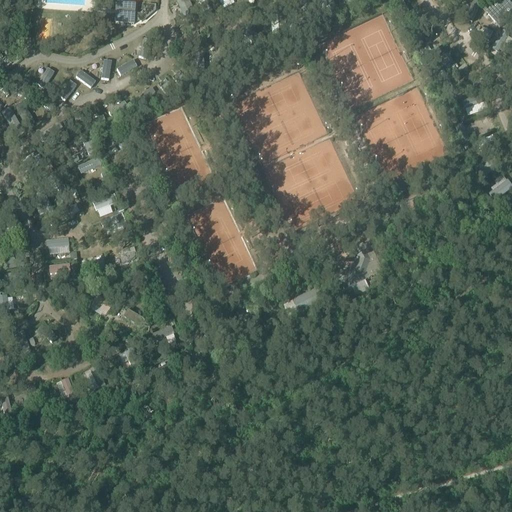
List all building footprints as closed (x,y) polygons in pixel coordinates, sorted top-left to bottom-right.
[(325,0),(328,15),(336,13),(333,0),(325,0)] [(409,13),(400,0),(392,0),(402,17),(409,13)] [(491,14),(496,19),(493,22),(500,29),(511,17),(511,6),(506,0),(493,0),(482,10),(488,17),(491,14)] [(310,24),(310,4),(295,4),(295,24),(310,24)] [(156,14),(156,7),(147,7),(147,11),(140,17),(137,17),(137,25),(144,26),(156,14)] [(134,26),(134,15),(114,14),(114,24),(134,26)] [(287,38),(287,17),(271,17),(271,38),(287,38)] [(146,61),(151,43),(143,41),(138,59),(146,61)] [(111,64),(103,63),(100,81),(108,82),(111,64)] [(120,79),(136,70),(132,63),(116,72),(120,79)] [(44,91),(54,75),(47,71),(37,87),(44,91)] [(90,91),(95,84),(80,73),(75,80),(90,91)] [(65,104),(76,89),(70,84),(58,99),(65,104)] [(156,97),(151,90),(132,103),(137,111),(156,97)] [(113,121),(129,111),(124,104),(108,115),(113,121)] [(12,136),(21,131),(10,110),(1,115),(12,136)] [(89,133),(106,125),(102,118),(85,126),(89,133)] [(44,146),(63,134),(58,125),(38,138),(44,146)] [(22,178),(42,166),(37,158),(17,170),(22,178)] [(65,222),(75,218),(65,197),(56,201),(65,222)] [(95,215),(117,206),(113,197),(92,206),(95,215)] [(103,234),(125,225),(121,216),(100,225),(103,234)] [(46,252),(68,249),(67,241),(45,243),(46,252)] [(340,282),(339,285),(342,286),(350,301),(356,298),(352,289),(366,282),(366,281),(370,279),(383,273),(369,244),(362,248),(362,247),(355,250),(360,261),(357,269),(345,275),(337,272),(334,280),(340,282)] [(83,276),(104,271),(102,262),(81,267),(83,276)] [(49,277),(70,275),(69,267),(48,269),(49,277)] [(7,286),(27,283),(26,274),(5,277),(7,286)] [(299,314),(319,304),(313,293),(293,302),(299,314)] [(0,321),(9,320),(6,299),(0,299),(0,321)]
